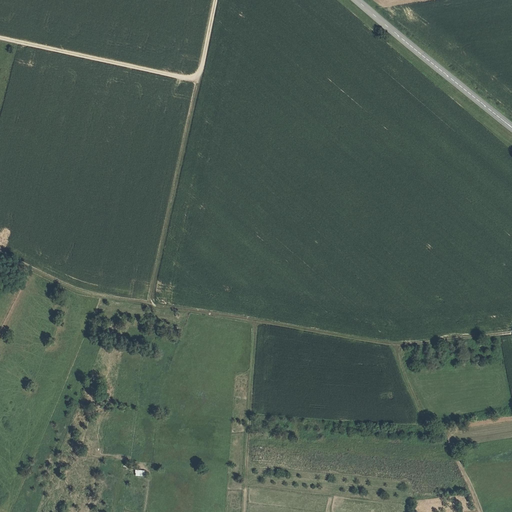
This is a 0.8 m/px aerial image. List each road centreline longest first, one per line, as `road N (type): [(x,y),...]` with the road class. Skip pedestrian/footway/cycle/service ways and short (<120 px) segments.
road 1 (track): [(0,254),(85,294),(383,343),(511,333)]
road 2 (track): [(0,38),(197,77),(216,0)]
road 3 (track): [(197,77),(150,305)]
road 4 (secondary): [(511,124),(362,0)]
road 5 (track): [(244,511),(256,321)]
road 6 (track): [(399,345),(414,393),(445,428),(480,511)]
